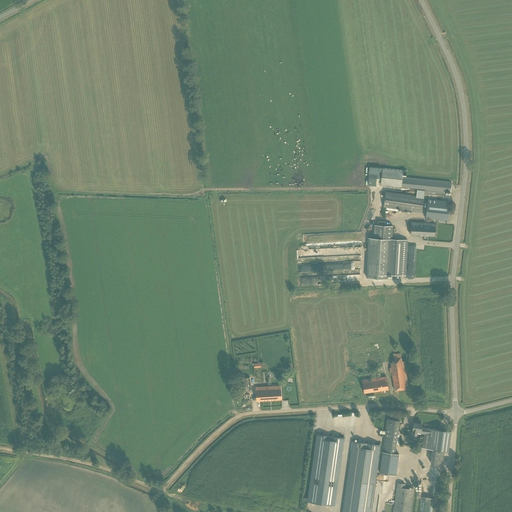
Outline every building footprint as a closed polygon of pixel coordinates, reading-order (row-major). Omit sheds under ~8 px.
[(382,168),(380,185),(415,188),(425,190),(425,192),(443,194),(444,191),(445,192),(450,192),(451,183),(446,183),(416,180),(406,179),(406,177),(407,170),(403,170),(382,168)] [(383,207),(414,212),(421,213),(424,192),(416,191),(416,196),(386,191),(383,207)] [(426,218),(442,220),(447,220),(449,202),(428,199),(426,218)] [(411,222),(410,235),(434,236),(435,224),(411,222)] [(387,279),(388,275),(405,276),(406,240),(392,239),(393,226),(374,225),(373,238),(368,238),(366,278),(387,279)] [(391,368),(389,368),(390,374),(392,374),(395,391),(406,389),(405,386),(402,362),(401,358),(400,358),(400,354),(395,355),(393,355),(394,360),(394,362),(392,363),(391,363),(391,368)] [(236,379),(237,387),(237,391),(251,390),(249,377),(236,379)] [(362,381),(363,388),(364,393),(388,390),(386,377),(362,381)] [(268,386),(255,387),(256,401),(281,399),(281,386),(268,387),(268,386)] [(382,452),(379,473),(396,475),(399,454),(395,454),(395,453),(399,426),(399,421),(387,419),(386,424),(382,452)] [(407,429),(406,438),(411,439),(412,434),(413,434),(413,435),(415,435),(416,434),(417,434),(421,434),(421,433),(425,434),(425,435),(423,448),(427,449),(432,449),(435,429),(421,428),(422,424),(413,423),(413,428),(412,430),(407,429)] [(435,429),(432,449),(444,451),(448,452),(451,432),(435,429)] [(317,434),(307,502),(334,506),(344,438),(317,434)] [(342,511),(370,511),(380,445),(353,441),(342,511)] [(397,483),(392,511),(410,511),(414,489),(405,488),(405,484),(397,483)]
